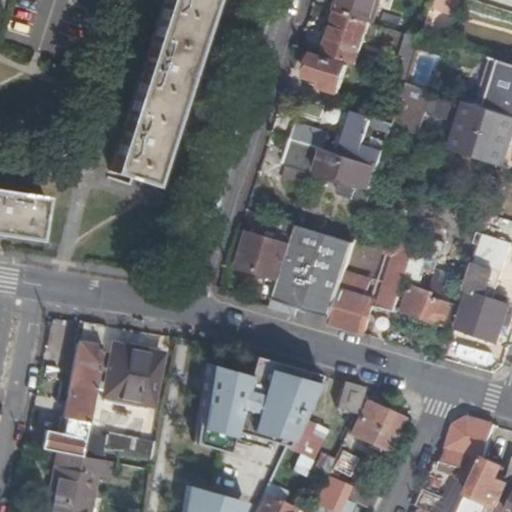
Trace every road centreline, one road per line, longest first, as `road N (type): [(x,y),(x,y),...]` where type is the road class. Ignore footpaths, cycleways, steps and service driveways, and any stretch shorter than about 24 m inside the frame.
road 1 (unclassified): [(288,0),(184,311)]
road 2 (unclassified): [(184,311),(448,384)]
road 3 (tertiary): [(0,282),(184,311)]
road 4 (residential): [(391,511),(448,384)]
